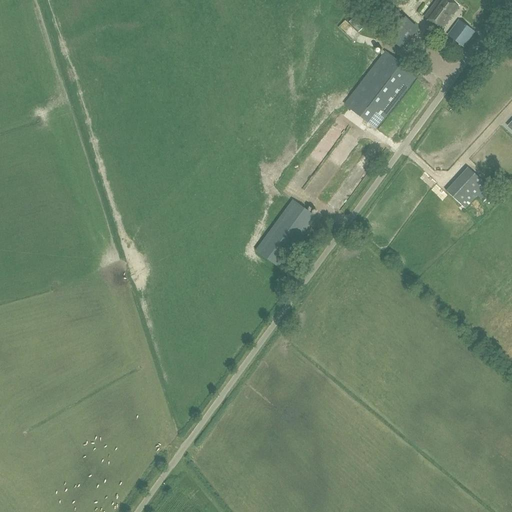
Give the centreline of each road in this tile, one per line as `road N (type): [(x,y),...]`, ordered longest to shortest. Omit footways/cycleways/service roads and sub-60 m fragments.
road 1 (unclassified): [(139,511),(505,3)]
road 2 (track): [(35,0),(180,454),(225,511)]
